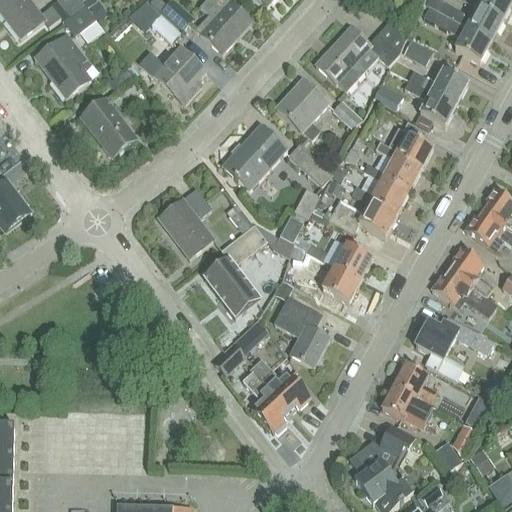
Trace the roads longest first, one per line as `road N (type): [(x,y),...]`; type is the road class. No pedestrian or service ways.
road 1 (residential): [(298,492),(511,104)]
road 2 (residential): [(298,492),(97,222)]
road 3 (residential): [(97,222),(188,153),(333,0)]
road 4 (residential): [(97,222),(0,94)]
